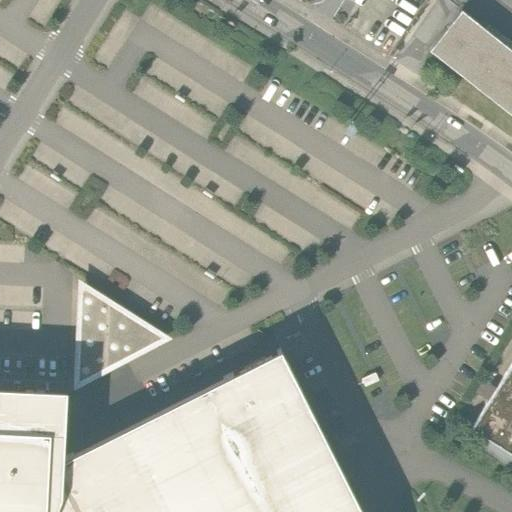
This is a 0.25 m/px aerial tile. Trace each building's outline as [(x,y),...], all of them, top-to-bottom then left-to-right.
[(369,0),(360,14),(395,36),(417,0),(369,0)] [(431,50),(511,114),(511,51),(462,11),(431,50)] [(120,37),(133,44),(145,20),(135,14),(124,35),(113,30),(98,57),(106,61),(120,37)] [(23,43),(0,31),(0,46),(16,55),(23,43)] [(152,63),(162,68),(157,76),(165,81),(170,73),(179,79),(186,67),(152,47),(141,65),(148,70),(152,63)] [(207,112),(221,90),(194,72),(180,95),(207,112)] [(141,75),(130,93),(143,101),(154,82),(141,75)] [(291,163),(315,177),(326,156),(302,143),(291,163)] [(384,144),(379,155),(404,167),(410,156),(384,144)] [(431,199),(413,185),(420,176),(412,170),(399,187),(425,207),(431,199)] [(362,194),(367,185),(354,179),(346,196),(362,204),(366,196),(362,194)] [(260,215),(280,225),(284,216),(265,206),(260,215)] [(344,206),(335,220),(353,231),(362,218),(344,206)] [(245,245),(250,234),(230,224),(225,234),(245,245)] [(262,258),(284,270),(297,247),(275,235),(262,258)] [(168,338),(82,282),(78,381),(168,338)] [(0,511),(363,511),(283,356),(68,462),(73,392),(0,388),(0,511)] [(511,363),(466,438),(511,466),(511,363)]
